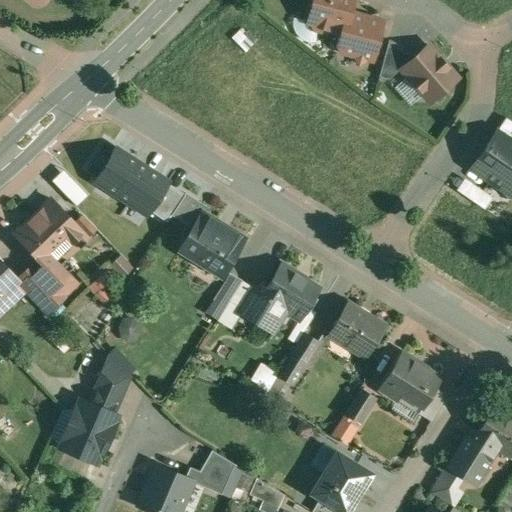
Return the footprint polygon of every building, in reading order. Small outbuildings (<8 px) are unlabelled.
[(314,0),(313,3),(307,7),(304,20),(313,23),(317,30),(326,33),(330,30),(342,34),(339,45),(343,52),(354,55),(359,64),(369,59),(372,60),(382,21),(350,13),(353,2),(351,0),(314,0)] [(416,56),(389,40),(379,76),(389,79),(402,68),(416,56)] [(416,56),(402,68),(431,102),(458,78),(429,45),(416,56)] [(511,119),(507,116),(498,129),(511,138),(511,119)] [(511,138),(498,129),(473,168),(511,192),(511,138)] [(168,182),(140,164),(119,195),(148,214),(150,211),(149,210),(167,183),(168,183),(168,182)] [(495,197),(467,179),(458,192),(486,211),(495,197)] [(168,183),(167,183),(149,210),(150,211),(168,222),(172,215),(171,215),(185,194),(168,183)] [(209,207),(186,193),(185,194),(171,215),(172,215),(188,225),(182,234),(187,237),(202,213),(204,214),(209,207)] [(75,223),(52,199),(14,234),(38,260),(18,280),(18,281),(48,312),(78,283),(60,265),(89,237),(75,223)] [(204,214),(202,213),(187,237),(180,249),(222,275),(244,239),(204,214)] [(97,229),(83,215),(75,223),(89,237),(97,229)] [(1,248),(0,248),(0,261),(3,264),(10,258),(1,248)] [(125,275),(133,268),(122,257),(114,264),(125,275)] [(0,261),(0,297),(18,281),(18,280),(3,264),(0,261)] [(298,271),(283,262),(262,293),(261,295),(284,309),(282,311),(283,312),(299,320),(319,288),(296,274),(298,271)] [(105,287),(112,280),(105,273),(91,288),(106,303),(113,296),(105,287)] [(230,273),(212,300),(224,307),(216,320),(226,326),(235,312),(235,305),(240,308),(253,288),(241,281),(230,273)] [(262,293),(253,288),(240,308),(239,311),(272,332),(283,312),(282,311),(284,309),(261,295),(262,293)] [(385,326),(348,303),(329,333),(366,357),(385,326)] [(315,312),(307,308),(287,339),(295,344),(315,312)] [(304,334),(278,376),(291,385),(317,342),(304,334)] [(416,360),(403,351),(379,388),(419,413),(441,378),(415,362),(416,360)] [(108,356),(88,402),(113,413),(129,377),(108,356)] [(362,389),(346,414),(359,423),(376,398),(362,389)] [(119,416),(80,399),(60,447),(98,463),(119,416)] [(511,419),(492,407),(472,439),(467,436),(448,467),(463,477),(475,484),(489,462),(475,453),(484,440),(511,457),(511,454),(511,419)] [(361,454),(330,435),(323,446),(337,454),(355,465),(361,454)] [(337,454),(313,492),(345,511),(346,511),(370,474),(355,465),(337,454)] [(463,477),(448,467),(432,493),(452,505),(461,492),(456,489),(463,477)] [(196,468),(189,484),(217,496),(224,480),(196,468)] [(155,511),(189,511),(199,490),(151,470),(136,504),(155,511)] [(284,494),(257,477),(249,494),(279,507),(284,494)]
